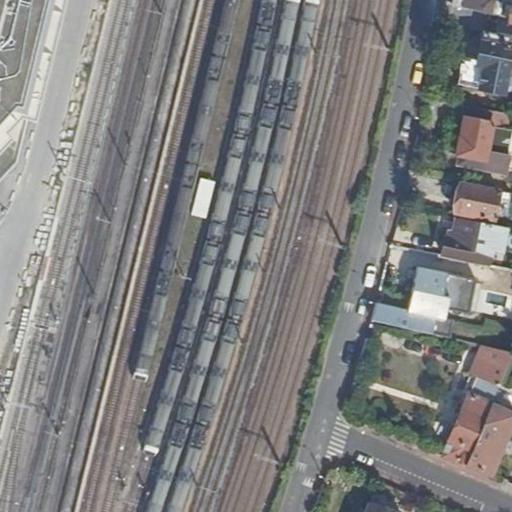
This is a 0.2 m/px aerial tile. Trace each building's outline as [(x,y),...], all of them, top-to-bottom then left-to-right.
[(29,123),(58,0),(0,0),(0,180),(20,159),(29,123)] [(453,0),(449,24),(484,31),(489,31),(495,1),(492,0),(453,0)] [(511,5),(511,6),(506,4),(503,16),(509,18),(509,23),(511,22),(511,25),(510,36),(511,36),(511,5)] [(511,49),(511,36),(510,36),(489,31),(484,31),(479,58),(464,56),(459,84),(503,93),(511,49)] [(506,130),(509,114),(477,108),(475,121),(466,119),(459,155),(471,158),(486,160),(487,150),(505,153),(510,130),(506,130)] [(486,160),(471,158),(469,166),(484,169),(486,160)] [(494,220),(500,191),(462,184),(456,212),(494,220)] [(506,227),(458,218),(455,232),(453,239),(447,238),(444,257),(488,265),(491,249),(501,251),(506,227)] [(424,333),(451,339),(455,321),(445,319),(450,301),(441,299),(447,275),(420,269),(409,313),(407,322),(425,327),(424,333)] [(376,305),(372,321),(404,328),(406,316),(403,311),(376,305)] [(406,316),(404,328),(424,333),(425,327),(407,322),(409,313),(403,311),(406,316)] [(467,466),(492,404),(511,356),(511,353),(484,346),(472,373),(477,375),(444,457),(467,466)] [(467,466),(492,476),(511,426),(511,411),(492,404),(467,466)]
